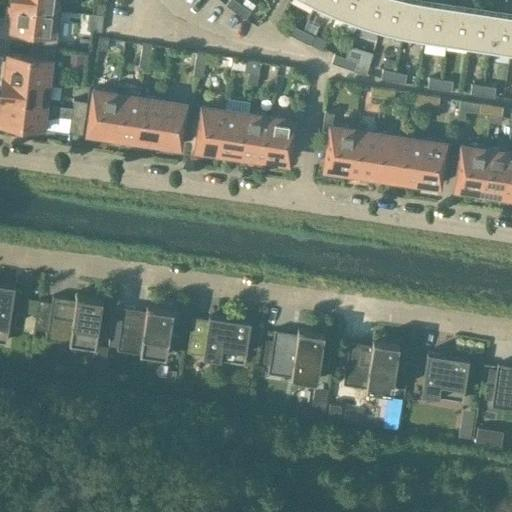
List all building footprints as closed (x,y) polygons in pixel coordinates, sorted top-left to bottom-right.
[(60,10),(61,0),(10,0),(10,4),(60,10)] [(241,3),(236,0),(228,0),(225,4),(235,11),(241,3)] [(341,0),(316,0),(315,5),(336,14),(341,0)] [(357,22),(365,0),(341,0),(336,14),(357,22)] [(387,0),(365,0),(357,22),(379,29),(387,0)] [(387,0),(379,29),(402,35),(409,0),(387,0)] [(425,39),(430,1),(422,0),(409,0),(402,35),(425,39)] [(452,5),(430,1),(425,39),(446,42),(452,5)] [(95,2),(93,14),(103,15),(104,3),(95,2)] [(251,10),(241,3),(235,11),(245,18),(251,10)] [(56,45),(60,10),(10,4),(8,20),(11,20),(10,28),(43,32),(42,44),(56,45)] [(467,45),(473,8),(452,5),(446,42),(467,45)] [(494,11),(473,8),(467,45),(489,49),(494,11)] [(489,49),(487,62),(508,65),(510,52),(511,38),(511,13),(494,11),(489,49)] [(298,38),(303,29),(292,24),(288,33),(298,38)] [(298,38),(309,44),(314,35),(303,29),(298,38)] [(109,38),(99,36),(97,48),(107,50),(109,38)] [(142,43),(140,54),(150,56),(152,44),(142,43)] [(56,45),(42,44),(40,56),(8,52),(7,60),(4,60),(2,75),(52,81),(56,45)] [(346,56),(343,66),(354,69),(357,60),(360,53),(348,49),(346,56)] [(197,51),(195,63),(205,64),(206,52),(197,51)] [(346,56),(334,53),(331,62),(343,66),(346,56)] [(149,68),(150,56),(140,54),(139,66),(149,68)] [(251,59),(249,71),(259,72),(261,61),(251,59)] [(203,76),(205,64),(195,63),(193,74),(203,76)] [(394,70),(383,68),(381,77),(392,80),(394,70)] [(406,73),(394,70),(392,80),(404,82),(406,73)] [(257,84),(259,72),(249,71),(247,83),(257,84)] [(52,82),(52,81),(2,75),(0,90),(0,98),(49,104),(50,103),(46,103),(48,82),(52,82)] [(441,78),(429,76),(427,86),(439,88),(441,78)] [(452,80),(441,78),(439,88),(451,89),(452,80)] [(110,134),(118,83),(117,83),(116,91),(93,87),(87,128),(98,130),(98,133),(110,134)] [(140,86),(118,83),(110,134),(112,135),(112,132),(121,133),(121,136),(133,138),(140,86)] [(483,84),(471,83),(470,92),(482,94),(483,84)] [(495,86),(483,84),(482,94),(494,96),(495,86)] [(143,139),(155,141),(162,97),(140,94),(141,86),(140,86),(133,138),(134,138),(135,135),(144,136),(143,139)] [(371,86),(370,95),(381,97),(383,87),(371,86)] [(383,87),(381,97),(393,99),(394,89),(383,87)] [(416,92),(415,102),(427,104),(428,94),(416,92)] [(428,94),(427,104),(438,106),(440,96),(428,94)] [(185,101),(162,97),(155,141),(157,141),(157,138),(166,140),(166,143),(179,145),(185,101)] [(225,107),(219,151),(231,153),(232,150),(241,151),(240,154),(241,155),(248,111),(249,101),(227,97),(225,107)] [(0,98),(0,114),(0,118),(0,122),(47,128),(48,117),(59,116),(71,117),(72,107),(49,104),(0,98)] [(73,99),(72,106),(86,108),(87,101),(73,99)] [(480,102),(479,112),(490,113),(491,104),(480,102)] [(219,151),(225,107),(202,104),(195,148),(209,150),(209,147),(218,148),(218,151),(219,151)] [(491,104),(490,113),(501,115),(503,106),(491,104)] [(270,114),(264,158),(276,160),(277,157),(288,158),(293,124),(301,125),(303,107),(294,105),(292,117),(270,114)] [(86,108),(72,106),(72,107),(71,117),(68,132),(82,134),(86,108)] [(347,170),(354,126),(332,123),(334,111),(324,109),(322,128),(329,129),(324,163),(335,165),(335,168),(347,170)] [(263,158),(264,158),(270,114),(248,111),(241,155),(254,156),(254,153),(263,154),(263,158)] [(376,130),(354,126),(347,170),(348,170),(349,167),(358,168),(357,172),(370,174),(376,130)] [(399,133),(376,130),(370,174),(371,174),(372,171),(380,172),(380,175),(392,177),(399,133)] [(422,137),(399,133),(392,177),(394,177),(394,174),(403,175),(402,179),(415,181),(422,137)] [(445,140),(422,137),(415,181),(416,181),(417,178),(425,179),(425,182),(439,184),(445,140)] [(478,190),(485,146),(461,143),(455,184),(466,185),(466,188),(478,190)] [(507,150),(485,146),(478,190),(480,191),(480,187),(489,189),(488,192),(501,194),(507,150)] [(511,150),(507,150),(501,194),(502,194),(503,191),(511,192),(511,195),(511,150)] [(0,341),(6,342),(11,309),(38,314),(40,299),(13,295),(14,287),(0,284),(0,341)] [(38,314),(36,328),(47,330),(46,338),(95,346),(102,297),(76,293),(75,298),(53,295),(52,301),(40,299),(38,314)] [(120,326),(117,349),(119,349),(119,347),(125,348),(125,350),(165,356),(173,308),(146,304),(146,309),(142,330),(129,328),(132,309),(123,308),(120,326)] [(192,316),(187,351),(203,353),(202,356),(240,361),(246,322),(246,319),(229,316),(228,319),(222,318),(223,315),(209,313),(208,318),(192,316)] [(121,318),(112,317),(108,344),(117,346),(121,318)] [(266,338),(262,360),(269,361),(268,371),(270,372),(270,370),(276,371),(276,373),(317,379),(325,325),(311,323),(310,329),(298,327),(294,353),(280,351),(283,332),(274,331),(273,339),(266,338)] [(346,361),(343,383),(345,383),(345,381),(351,382),(351,384),(391,390),(399,342),(372,338),(368,364),(355,362),(358,343),(349,342),(346,361)] [(98,344),(97,352),(106,354),(108,346),(98,344)] [(421,393),(462,399),(469,357),(451,354),(450,357),(444,356),(445,353),(427,350),(421,393)] [(511,364),(497,362),(491,406),(511,408),(511,364)] [(494,382),(496,369),(489,368),(487,381),(494,382)] [(90,370),(89,379),(102,381),(104,372),(90,370)] [(187,388),(189,376),(181,375),(179,387),(187,388)] [(166,377),(164,391),(174,392),(176,379),(166,377)] [(485,398),(491,399),(493,386),(487,385),(485,398)] [(330,402),(327,418),(338,420),(341,404),(330,402)] [(311,405),(310,415),(323,417),(325,407),(311,405)] [(470,436),(472,425),(467,424),(461,423),(460,429),(459,434),(470,436)] [(475,441),(501,445),(504,429),(478,424),(475,441)]
